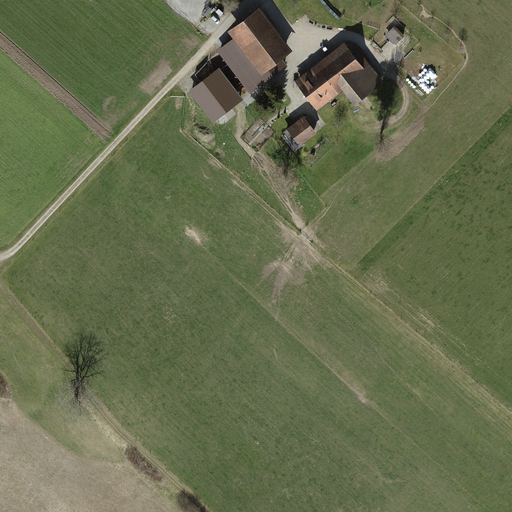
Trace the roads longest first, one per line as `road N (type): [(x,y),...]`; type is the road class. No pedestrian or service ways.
road 1 (track): [(255,0),(0,260)]
road 2 (track): [(316,122),(293,96),(292,35),(258,0)]
